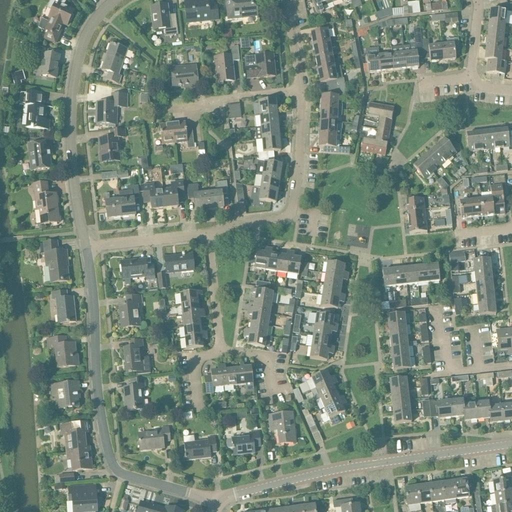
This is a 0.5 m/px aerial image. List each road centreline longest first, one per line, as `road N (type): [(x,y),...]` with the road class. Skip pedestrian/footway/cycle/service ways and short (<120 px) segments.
road 1 (residential): [(216,501),(117,473),(99,426),(84,247)]
road 2 (tertiary): [(216,501),(363,464),(511,444)]
road 3 (residential): [(84,247),(73,199),(71,98),(84,40),(117,0)]
road 4 (residential): [(211,233),(288,216),(301,89)]
road 5 (residential): [(170,110),(301,89)]
road 6 (residential): [(84,247),(211,233)]
road 7 (residential): [(219,353),(211,233)]
